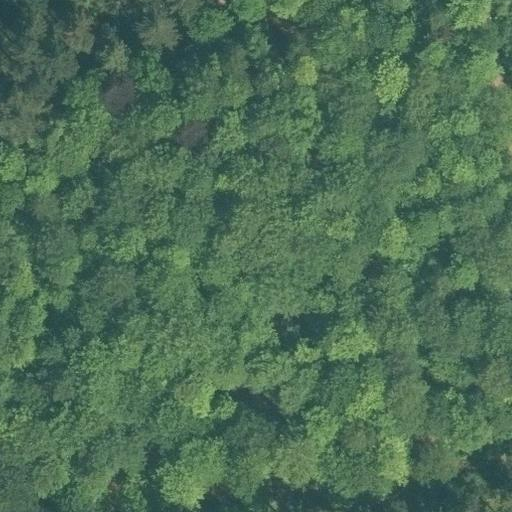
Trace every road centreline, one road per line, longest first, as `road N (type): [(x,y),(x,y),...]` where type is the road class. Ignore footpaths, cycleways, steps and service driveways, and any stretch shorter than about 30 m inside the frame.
road 1 (track): [(31,511),(511,453)]
road 2 (track): [(228,0),(0,144)]
road 3 (track): [(481,0),(511,135)]
